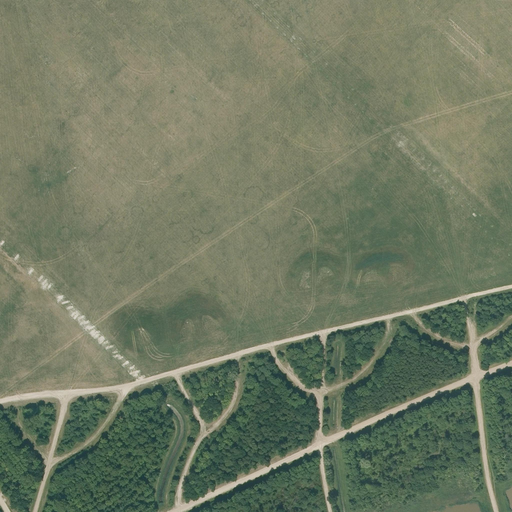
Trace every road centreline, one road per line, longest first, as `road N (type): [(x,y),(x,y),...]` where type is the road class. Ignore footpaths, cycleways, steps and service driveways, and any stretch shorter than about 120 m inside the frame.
road 1 (track): [(71,394),(511,287)]
road 2 (track): [(171,511),(405,403),(511,363)]
road 3 (track): [(0,401),(71,394),(41,511)]
